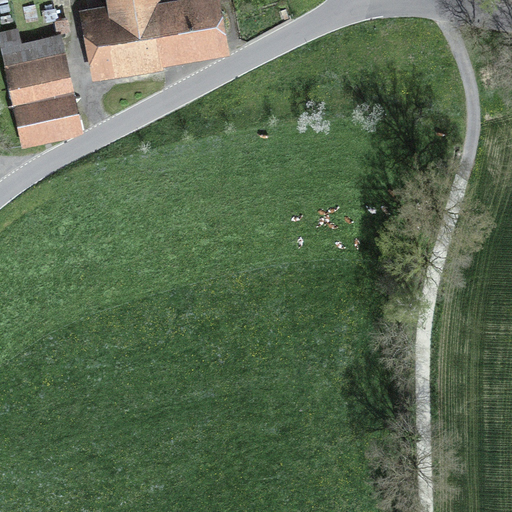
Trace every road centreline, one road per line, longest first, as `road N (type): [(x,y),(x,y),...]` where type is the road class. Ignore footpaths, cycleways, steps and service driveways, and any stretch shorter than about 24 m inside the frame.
road 1 (track): [(426,511),(427,307),(473,125),(467,71),(441,5)]
road 2 (unclassified): [(330,16),(27,176)]
